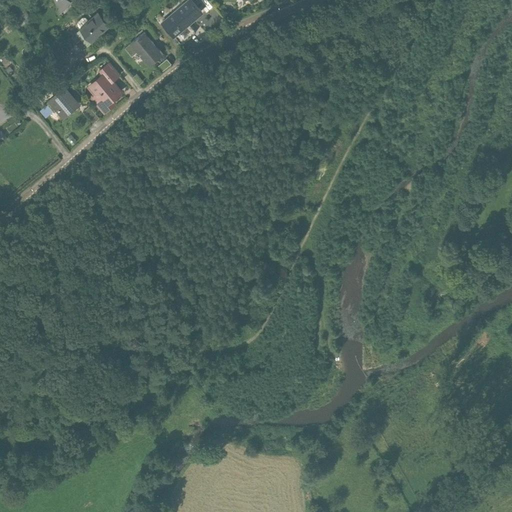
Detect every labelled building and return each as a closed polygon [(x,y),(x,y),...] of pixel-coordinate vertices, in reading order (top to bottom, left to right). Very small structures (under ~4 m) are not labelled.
[(56,4),(63,16),(71,8),(64,2),(65,0),(52,0),(51,1),(56,4)] [(193,0),(182,0),(159,20),(174,38),(189,24),(204,11),(199,5),(201,3),(198,0),(196,2),(193,0)] [(22,12),(14,18),(21,27),(28,21),(22,12)] [(80,31),(92,44),(110,28),(98,15),(80,31)] [(196,32),(189,24),(174,38),(181,45),(196,32)] [(144,32),(131,43),(138,51),(151,66),(164,54),(144,32)] [(138,51),(131,43),(125,49),(132,57),(138,51)] [(166,59),(158,66),(162,71),(170,64),(166,59)] [(101,70),(104,73),(112,83),(120,77),(109,63),(101,70)] [(93,99),(104,112),(113,104),(111,102),(121,94),(112,83),(104,73),(87,87),(95,96),(93,99)] [(143,82),(136,75),(132,78),(139,86),(143,82)] [(63,89),(47,103),(63,121),(79,106),(63,89)] [(89,108),(83,113),(93,123),(98,119),(89,108)]
